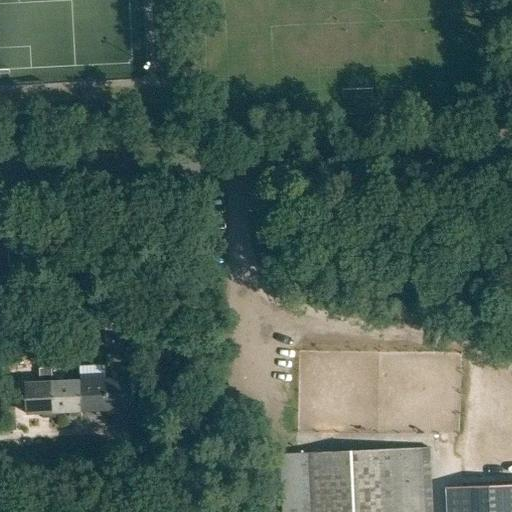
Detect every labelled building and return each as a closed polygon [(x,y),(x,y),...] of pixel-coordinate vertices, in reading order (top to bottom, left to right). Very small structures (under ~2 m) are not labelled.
[(132,311),(115,312),(116,324),(132,323),(132,311)] [(115,312),(99,313),(99,325),(116,324),(115,312)] [(56,320),(40,321),(41,332),(56,332),(56,320)] [(40,321),(24,322),(25,333),(41,332),(40,321)] [(57,418),(57,413),(57,412),(56,412),(54,383),(53,369),(41,369),(41,383),(27,384),(29,414),(45,413),(45,418),(57,418)] [(109,409),(109,410),(124,409),(124,414),(137,414),(135,379),(108,380),(109,409)] [(110,415),(109,410),(109,409),(108,380),(81,381),(83,410),(84,410),(84,411),(98,410),(98,415),(110,415)] [(84,416),(84,411),(84,410),(83,410),(81,381),(54,383),(56,412),(57,412),(57,413),(72,412),(72,417),(84,416)] [(431,511),(429,449),(280,455),(282,511),(431,511)] [(511,511),(511,491),(446,494),(447,511),(511,511)]
